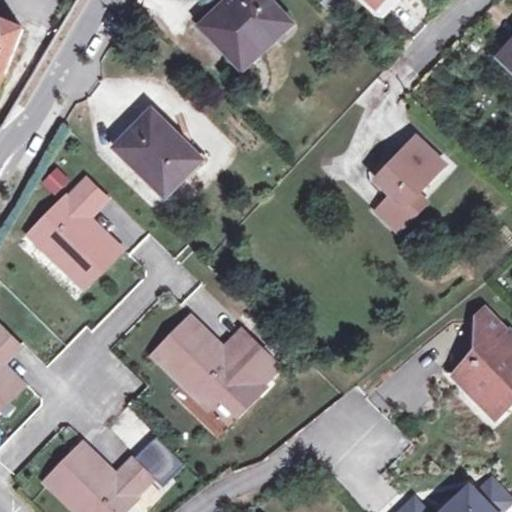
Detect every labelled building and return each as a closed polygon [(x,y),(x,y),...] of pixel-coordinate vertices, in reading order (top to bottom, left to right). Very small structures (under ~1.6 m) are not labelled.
[(232,0),(205,26),(244,68),(291,24),(268,0),(232,0)] [(0,88),(0,89),(24,29),(2,20),(1,23),(0,22),(0,88)] [(511,41),(497,56),(511,70),(511,41)] [(168,197),(198,165),(176,143),(180,139),(153,113),(118,148),(168,197)] [(407,207),(419,194),(446,167),(418,139),(379,180),(393,194),(376,212),(401,235),(417,217),(407,207)] [(56,169),(42,185),(57,197),(70,180),(56,169)] [(45,251),(48,248),(88,287),(122,253),(93,225),(91,227),(85,221),(107,200),(88,182),(66,205),(64,204),(31,237),(45,251)] [(429,204),(419,194),(407,207),(417,217),(429,204)] [(507,333),(484,309),(471,322),(471,352),(481,352),(481,360),(471,360),(454,375),(481,403),(492,392),(505,406),(511,398),(511,333),(509,331),(507,333)] [(199,392),(196,395),(209,408),(241,376),(239,374),(262,350),(245,333),(224,354),(219,349),(220,347),(193,321),(159,354),(199,392)] [(0,413),(24,389),(8,373),(6,374),(1,368),(22,347),(3,329),(0,332),(0,413)] [(492,392),(481,403),(496,418),(511,402),(511,398),(505,406),(492,392)] [(82,511),(124,511),(133,504),(131,502),(154,478),(136,461),(116,482),(110,477),(111,476),(84,448),(52,481),(82,511)] [(472,488),(447,511),(425,511),(414,500),(402,511),(499,511),(511,501),(511,497),(495,476),(477,493),(472,488)]
